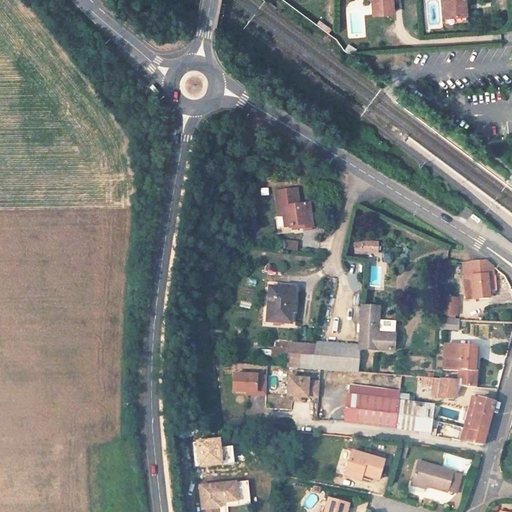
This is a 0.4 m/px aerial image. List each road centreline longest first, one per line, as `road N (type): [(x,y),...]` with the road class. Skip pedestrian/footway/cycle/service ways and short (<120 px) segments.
road 1 (tertiary): [(161,511),(150,371),(155,302),(191,110)]
road 2 (unclassified): [(220,89),(511,266)]
road 3 (unknown): [(489,454),(422,438),(331,431)]
road 4 (unknown): [(359,171),(338,229),(327,326)]
road 5 (unclassified): [(472,511),(511,379)]
